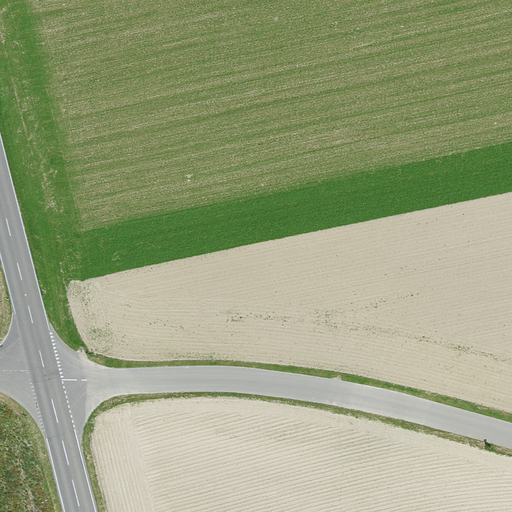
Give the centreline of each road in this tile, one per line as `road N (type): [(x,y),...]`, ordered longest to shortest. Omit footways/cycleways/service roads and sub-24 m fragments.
road 1 (unclassified): [(46,375),(275,383),(511,436)]
road 2 (secondary): [(0,189),(46,375)]
road 3 (secondary): [(46,375),(81,511)]
